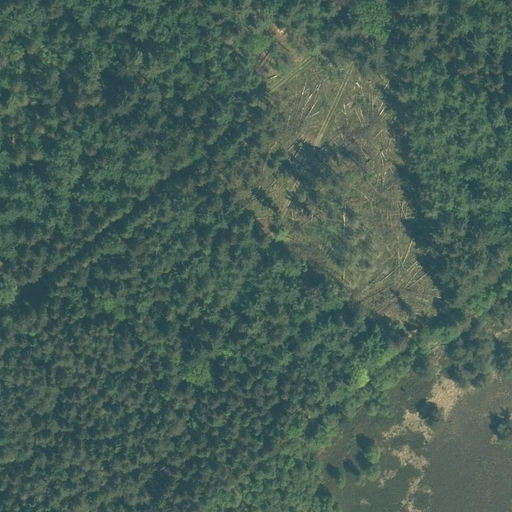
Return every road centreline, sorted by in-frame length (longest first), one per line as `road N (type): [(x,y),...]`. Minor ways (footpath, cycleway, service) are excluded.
road 1 (track): [(204,376),(373,6)]
road 2 (track): [(196,511),(511,254)]
road 3 (track): [(67,256),(370,5)]
road 4 (track): [(0,106),(368,1)]
road 5 (track): [(375,6),(450,304)]
road 6 (track): [(379,4),(511,99)]
road 7 (track): [(204,376),(141,511)]
